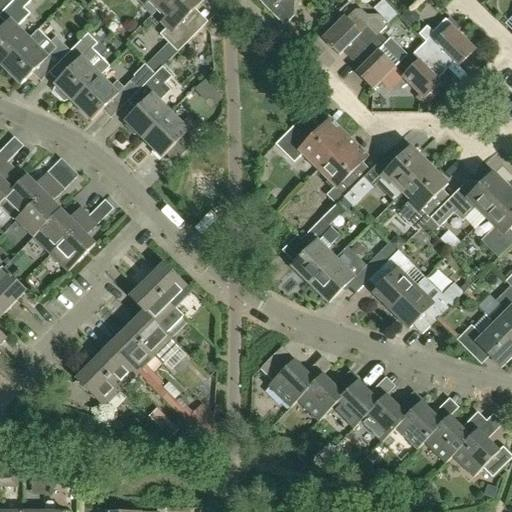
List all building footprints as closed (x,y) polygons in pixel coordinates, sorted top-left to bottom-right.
[(0,65),(2,67),(29,40),(17,28),(30,15),(24,9),(33,0),(16,0),(5,11),(13,20),(0,32),(0,65)] [(152,17),(159,9),(168,0),(139,0),(146,7),(143,9),(152,17)] [(203,0),(168,0),(159,9),(168,18),(162,23),(168,29),(161,36),(178,53),(201,30),(188,17),(204,1),(203,0)] [(294,17),(294,0),(264,0),(261,4),(285,27),(294,17)] [(511,0),(497,0),(496,4),(511,10),(511,0)] [(376,37),(377,38),(380,34),(389,26),(380,16),(368,16),(362,11),(355,10),(347,18),(345,17),(322,40),(339,57),(358,38),(367,46),(376,37)] [(458,67),(476,50),(446,21),(433,33),(428,28),(420,36),(426,43),(422,47),(431,56),(439,48),(458,67)] [(21,86),(43,63),(52,72),(64,60),(71,52),(56,38),(51,43),(38,31),(29,40),(2,67),(21,86)] [(407,57),(390,40),(388,42),(380,34),(377,38),(376,37),(367,46),(355,59),(363,67),(356,74),(373,91),(407,57)] [(73,105),(101,77),(110,68),(92,50),(97,44),(88,35),(71,52),(64,60),(72,68),(54,86),(56,87),(54,92),(65,103),(70,101),(73,105)] [(442,84),(422,65),(431,56),(422,47),(413,56),(419,62),(402,79),(416,93),(414,96),(422,104),(427,104),(439,92),(437,89),(442,84)] [(159,71),(143,87),(136,95),(144,104),(127,121),(125,128),(134,136),(140,135),(145,140),(172,113),(161,102),(168,95),(161,88),(169,81),(159,71)] [(91,123),(114,100),(123,108),(136,95),(143,87),(134,78),(123,89),(117,83),(112,88),(101,77),(73,105),(91,123)] [(223,101),(207,82),(205,84),(196,92),(206,104),(211,100),(216,107),(222,102),(223,101)] [(190,149),(210,129),(201,119),(197,123),(191,117),(184,125),(172,113),(145,140),(155,150),(152,154),(160,162),(181,141),(190,149)] [(318,171),(349,140),(331,122),(316,137),(300,122),(276,146),(294,164),(302,156),(318,171)] [(361,182),(352,173),(368,158),(349,140),(318,171),(335,188),(327,196),(337,206),(361,182)] [(393,183),(403,194),(430,167),(412,149),(380,180),(372,171),(364,179),(381,196),(393,183)] [(14,191),(13,191),(5,183),(16,172),(8,163),(0,170),(0,205),(1,205),(0,205),(14,191)] [(430,204),(448,185),(430,167),(403,194),(412,203),(400,215),(418,233),(431,219),(438,212),(430,204)] [(474,229),(486,218),(511,192),(493,174),(459,208),(451,200),(438,212),(431,219),(440,228),(454,214),(462,223),(465,220),(474,229)] [(17,222),(56,183),(47,175),(36,186),(27,177),(13,191),(14,191),(0,205),(1,205),(17,222)] [(34,239),(62,211),(53,203),(64,192),(56,183),(17,222),(34,239)] [(499,259),(511,246),(511,231),(510,230),(511,228),(511,192),(486,218),(496,227),(481,242),(499,259)] [(51,256),(90,217),(81,209),(70,220),(62,211),(34,239),(51,256)] [(68,273),(96,245),(87,237),(98,226),(90,217),(51,256),(68,273)] [(310,286),(336,260),(327,251),(340,237),(323,220),(302,241),(310,250),(292,268),(310,286)] [(365,257),(382,239),(372,229),(355,248),(365,257)] [(394,240),(389,245),(397,253),(398,252),(405,245),(401,241),(394,240)] [(373,296),(391,314),(417,287),(417,288),(425,279),(414,268),(398,252),(397,253),(390,261),(377,274),(386,283),(373,296)] [(329,304),(360,273),(362,271),(371,279),(376,274),(377,274),(390,261),(381,253),(366,268),(356,258),(345,269),(336,260),(310,286),(329,304)] [(28,292),(0,264),(0,299),(10,309),(28,292)] [(193,292),(165,264),(147,281),(175,309),(193,292)] [(437,321),(452,306),(463,294),(454,285),(442,296),(425,279),(417,288),(417,287),(391,314),(408,331),(421,319),(430,328),(437,321)] [(175,309),(147,281),(130,299),(144,313),(145,312),(158,326),(159,326),(167,334),(184,317),(175,309)] [(511,289),(511,288),(496,302),(501,307),(489,320),(492,323),(492,322),(511,342),(511,289)] [(73,293),(59,308),(68,317),(82,301),(73,293)] [(0,319),(10,309),(0,299),(0,319)] [(181,348),(167,334),(159,326),(158,326),(145,312),(144,313),(128,329),(155,357),(163,365),(181,348)] [(502,369),(511,358),(511,342),(492,322),(492,323),(489,320),(485,316),(473,328),(472,326),(457,341),(481,365),(490,357),(502,369)] [(146,367),(155,357),(128,329),(111,346),(139,374),(146,367)] [(122,391),(139,374),(111,346),(94,363),(122,391)] [(317,383),(316,382),(282,349),(261,370),(273,383),(269,387),(291,410),(298,403),(298,402),(317,383)] [(104,409),(122,391),(94,363),(76,381),(104,409)] [(211,379),(217,373),(217,371),(212,366),(205,373),(211,379)] [(332,409),(359,382),(361,380),(352,371),(336,387),(323,375),(316,382),(317,383),(298,402),(298,403),(319,423),(333,409),(332,409)] [(361,422),(387,395),(378,386),(370,393),(359,382),(332,409),(333,409),(354,430),(361,422)] [(194,415),(181,402),(177,405),(174,403),(181,396),(169,385),(159,395),(173,408),(186,422),(194,415)] [(216,392),(204,391),(203,407),(215,408),(216,392)] [(409,417),(409,416),(387,395),(361,422),(388,448),(394,442),(390,438),(397,430),(396,429),(409,417)] [(425,444),(451,417),(442,408),(435,414),(423,402),(409,416),(409,417),(396,429),(397,430),(419,451),(426,444),(425,444)] [(213,431),(214,420),(215,419),(202,406),(194,415),(186,422),(209,445),(212,447),(213,431)] [(472,438),(472,437),(451,417),(425,444),(426,444),(447,465),(454,458),(453,458),(472,438)] [(178,432),(168,422),(161,429),(171,439),(178,432)] [(493,479),(510,462),(511,459),(511,455),(504,448),(500,452),(479,431),(472,437),(472,438),(453,458),(454,458),(475,479),(484,469),(493,479)] [(14,474),(2,474),(2,484),(14,484),(14,474)] [(32,484),(45,484),(45,474),(32,474),(32,484)] [(57,474),(45,474),(45,484),(57,484),(57,474)] [(495,501),(499,491),(491,489),(487,491),(485,497),(495,501)]
